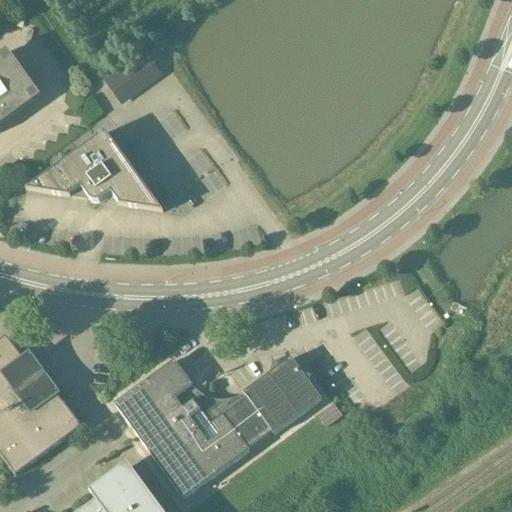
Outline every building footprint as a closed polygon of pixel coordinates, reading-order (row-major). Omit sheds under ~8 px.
[(145,54),(105,83),(119,103),(159,74),(145,54)] [(0,127),(36,102),(2,55),(0,55),(0,127)] [(163,214),(106,134),(26,192),(70,199),(71,198),(73,196),(74,197),(82,198),(86,196),(90,202),(93,204),(96,204),(99,204),(111,195),(119,206),(119,207),(163,214)] [(7,339),(0,343),(0,456),(16,478),(82,430),(82,429),(89,424),(77,409),(70,414),(63,405),(55,394),(50,398),(47,391),(43,382),(38,375),(32,369),(25,365),(7,339)] [(249,416),(234,426),(252,451),(273,435),(275,437),(323,403),(291,361),(243,396),(247,401),(241,405),(249,416)] [(251,454),(250,453),(252,451),(234,426),(249,416),(241,405),(223,418),(203,397),(184,411),(176,401),(193,388),(175,363),(115,407),(184,502),(251,454)] [(160,511),(128,469),(91,496),(95,501),(78,511),(160,511)]
